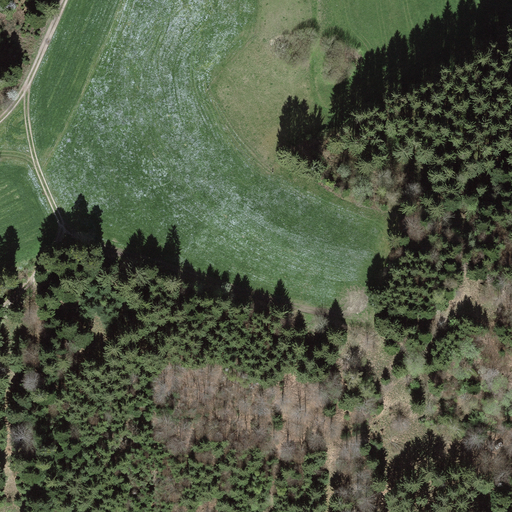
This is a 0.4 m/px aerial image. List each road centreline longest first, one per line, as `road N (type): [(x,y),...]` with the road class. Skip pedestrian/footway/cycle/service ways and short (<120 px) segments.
road 1 (track): [(511,327),(268,302),(61,230)]
road 2 (unclassified): [(64,0),(23,91),(0,119)]
